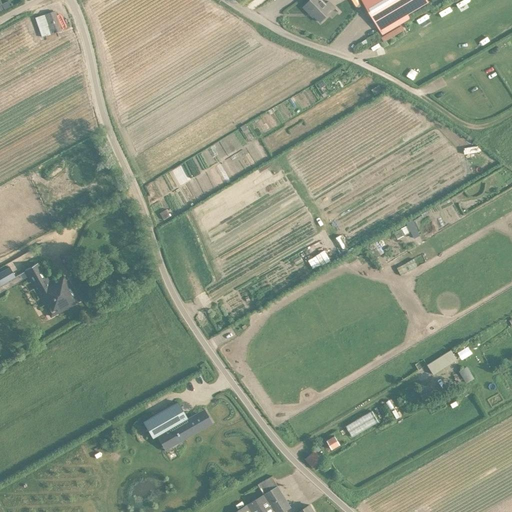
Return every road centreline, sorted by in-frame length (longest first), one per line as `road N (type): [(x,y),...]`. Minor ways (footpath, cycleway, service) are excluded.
road 1 (unclassified): [(352,511),(298,464),(233,387),(172,295),(110,139),(69,0)]
road 2 (track): [(511,112),(465,124),(335,53)]
road 3 (unclassified): [(225,0),(335,53)]
